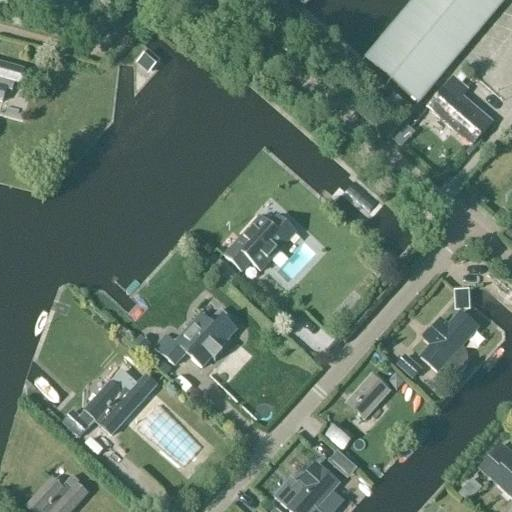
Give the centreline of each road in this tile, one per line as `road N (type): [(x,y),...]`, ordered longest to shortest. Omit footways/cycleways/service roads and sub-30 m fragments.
road 1 (unclassified): [(211,511),(464,223)]
road 2 (unclassified): [(438,201),(214,0)]
road 3 (unclassified): [(144,0),(91,54),(0,30)]
